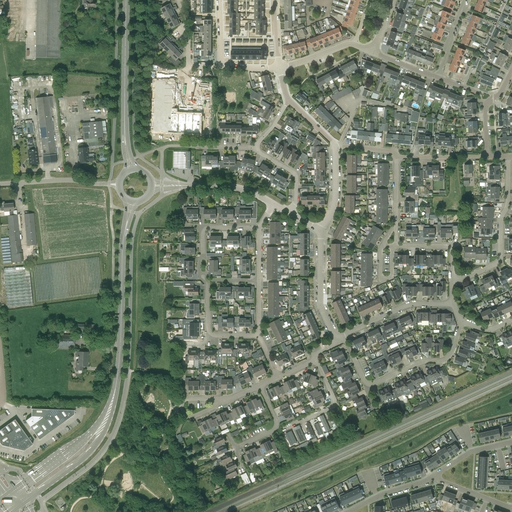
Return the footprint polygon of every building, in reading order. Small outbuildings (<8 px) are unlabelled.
[(36,0),(35,58),(60,58),(61,0),(36,0)] [(352,0),(351,0),(349,6),(357,8),(359,2),(352,0)] [(454,3),(445,0),(443,0),(441,5),(452,10),(455,4),(454,3)] [(404,9),(403,12),(413,15),(413,14),(410,13),(411,9),(406,7),(407,3),(401,1),(399,8),(404,9)] [(171,9),(169,4),(168,2),(160,6),(164,13),(171,9)] [(342,6),(349,8),(348,11),(355,14),(357,8),(349,6),(343,3),(343,4),(339,3),(339,4),(342,6)] [(484,7),(477,4),(474,10),(486,15),(488,8),(485,7),(484,7)] [(12,14),(18,14),(18,8),(15,8),(15,5),(4,5),(4,11),(12,11),(12,14)] [(340,12),(347,14),(346,18),(353,20),(355,14),(348,11),(336,8),(335,10),(340,12)] [(164,13),(166,19),(174,15),(171,9),(164,13)] [(448,19),(450,14),(440,10),(438,16),(448,19)] [(403,12),(402,15),(397,13),(395,20),(405,23),(406,18),(411,20),(413,15),(403,12)] [(177,19),(174,15),(166,19),(169,24),(177,19)] [(448,19),(438,16),(437,15),(435,21),(446,25),(448,19)] [(483,19),(480,18),(473,15),(471,21),(478,24),(481,25),(483,19)] [(348,28),(349,25),(351,26),(353,20),(346,18),(344,23),(343,23),(342,26),(348,28)] [(179,25),(177,19),(169,24),(172,29),(179,25)] [(392,27),(398,29),(397,31),(403,33),(406,23),(405,23),(395,20),(392,27)] [(437,25),(436,28),(443,31),(446,25),(435,21),(433,24),(437,25)] [(476,30),(478,24),(471,21),(468,27),(476,30)] [(509,30),(511,26),(506,24),(499,21),(498,24),(505,28),(506,28),(509,30)] [(330,32),(327,33),(330,41),(336,38),(333,31),(332,31),(330,26),(330,24),(327,25),(330,32)] [(338,28),(333,31),(336,38),(341,36),(340,33),(343,32),(341,26),(338,27),(338,28)] [(431,32),(434,33),(433,33),(442,36),(441,36),(443,31),(436,28),(433,27),(431,32)] [(473,35),(476,30),(468,27),(466,32),(473,35)] [(319,36),(315,38),(318,45),(324,43),(321,35),(318,29),(316,30),(319,36)] [(388,39),(395,41),(396,36),(401,37),(403,33),(397,31),(396,33),(391,31),(388,39)] [(476,36),(473,35),(466,32),(464,37),(472,41),(473,41),(474,42),(476,36)] [(327,33),(321,35),(324,43),(330,41),(327,33)] [(429,38),(431,39),(439,42),(442,36),(433,33),(432,36),(431,35),(429,38)] [(158,43),(159,44),(163,49),(170,42),(164,37),(158,43)] [(472,41),(464,37),(461,43),(470,47),(472,41)] [(315,38),(310,40),(309,39),(306,40),(309,46),(311,45),(312,48),(318,45),(315,38)] [(397,47),(393,46),(395,41),(388,39),(386,45),(392,47),(392,49),(396,50),(397,47)] [(307,50),(306,47),(309,46),(306,40),(304,41),(305,42),(298,44),(300,51),(307,50)] [(163,49),(168,53),(174,47),(170,42),(163,49)] [(511,49),(511,47),(511,46),(505,43),(502,49),(509,52),(511,50),(511,49)] [(298,44),(292,45),(294,53),(300,51),(298,44)] [(412,51),(409,50),(411,46),(408,45),(405,52),(408,53),(406,56),(413,59),(418,46),(415,44),(412,51)] [(284,53),(287,52),(288,54),(294,53),(292,45),(286,47),(286,45),(283,46),(284,53)] [(413,59),(419,61),(422,52),(419,51),(421,47),(418,46),(413,59)] [(168,53),(171,57),(178,50),(174,47),(168,53)] [(458,48),(456,54),(463,56),(465,51),(458,48)] [(419,61),(425,63),(430,50),(427,49),(426,52),(423,51),(422,52),(419,61)] [(180,62),(178,59),(182,55),(178,50),(171,57),(169,59),(176,67),(180,62)] [(211,56),(211,50),(204,50),(201,50),(201,60),(208,60),(209,56),(211,56)] [(431,66),(434,59),(433,58),(433,56),(432,55),(432,54),(433,51),(430,50),(425,63),(431,66)] [(508,57),(507,57),(507,56),(500,53),(497,58),(504,62),(506,59),(507,60),(508,57)] [(456,54),(453,59),(461,62),(463,56),(456,54)] [(505,63),(504,63),(504,62),(497,58),(495,64),(501,67),(503,65),(504,65),(505,63)] [(453,59),(451,64),(459,67),(461,62),(453,59)] [(350,70),(352,73),(357,70),(357,74),(360,74),(360,68),(357,68),(353,61),(347,64),(350,70)] [(368,69),(371,70),(373,64),(366,61),(364,68),(360,68),(360,74),(363,75),(363,71),(367,72),(368,69)] [(481,62),(477,70),(480,71),(482,66),(486,64),(481,62)] [(340,68),(342,70),(339,71),(343,78),(345,82),(348,80),(345,73),(350,70),(347,64),(340,68)] [(371,70),(378,73),(377,76),(379,77),(381,71),(379,70),(380,67),(373,64),(371,70)] [(459,67),(451,64),(448,70),(456,73),(459,67)] [(485,84),(488,86),(488,87),(490,88),(491,87),(494,80),(492,79),(493,76),(497,77),(500,70),(492,67),(491,70),(490,74),(488,77),(485,84)] [(384,72),(381,71),(379,77),(371,97),(380,100),(381,97),(378,96),(379,93),(383,83),(384,84),(385,81),(388,83),(389,79),(384,77),(385,76),(390,78),(392,71),(385,69),(384,72)] [(332,80),(339,76),(340,79),(343,78),(339,71),(337,73),(336,70),(329,74),(332,80)] [(390,78),(397,80),(396,82),(394,82),(391,91),(395,92),(396,89),(401,77),(398,76),(399,74),(392,71),(390,78)] [(330,83),(329,81),(332,80),(329,74),(323,77),(326,83),(327,85),(330,83)] [(485,85),(485,84),(488,77),(483,75),(480,82),(483,83),(482,84),(485,85)] [(401,77),(396,89),(399,90),(401,85),(405,86),(406,84),(409,85),(411,79),(404,76),(403,78),(401,77)] [(325,89),(323,85),(326,83),(323,77),(316,81),(319,86),(317,87),(319,92),(320,91),(321,93),(325,92),(324,90),(325,89)] [(409,85),(408,87),(410,88),(411,87),(415,89),(418,81),(411,79),(409,85)] [(155,81),(153,132),(200,134),(200,115),(176,114),(176,111),(172,111),(173,82),(155,81)] [(425,84),(418,81),(415,89),(415,90),(419,91),(418,94),(422,95),(423,91),(422,90),(425,84)] [(438,89),(436,88),(436,86),(430,84),(427,92),(430,93),(429,98),(434,100),(435,97),(438,89)] [(359,88),(352,92),(352,93),(355,99),(358,98),(359,95),(361,91),(359,88)] [(441,99),(441,97),(444,98),(447,90),(442,88),(441,90),(438,89),(435,97),(441,99)] [(259,101),(262,96),(259,94),(252,90),(250,96),(259,101)] [(455,95),(452,94),(453,93),(447,90),(444,98),(446,99),(444,105),(448,106),(448,105),(451,106),(455,95)] [(308,99),(300,92),(296,97),(303,104),(305,102),(308,106),(312,102),(308,99)] [(458,95),(458,96),(455,95),(451,106),(451,107),(459,110),(464,97),(458,95)] [(36,98),(42,157),(43,164),(57,163),(56,155),(50,107),(54,107),(52,96),(36,98)] [(465,103),(467,103),(467,109),(476,108),(476,103),(474,103),(474,100),(465,100),(465,103)] [(329,114),(327,112),(335,104),(333,101),(330,104),(319,115),(324,119),(329,114)] [(315,111),(319,115),(330,104),(328,102),(325,105),(325,106),(323,108),(321,105),(315,111)] [(256,114),(257,112),(250,109),(252,105),(250,103),(249,103),(245,111),(249,113),(255,116),(256,114)] [(263,106),(266,107),(264,110),(271,114),(275,108),(265,103),(263,106)] [(260,108),(257,112),(256,114),(268,120),(271,114),(264,110),(260,108)] [(331,116),(329,114),(324,119),(328,124),(341,110),(339,108),(331,116)] [(475,117),(474,114),(476,114),(476,108),(467,109),(467,112),(465,112),(465,118),(475,117)] [(338,122),(336,120),(338,118),(344,113),(341,110),(328,124),(332,128),(338,122)] [(288,117),(285,123),(294,128),(294,129),(298,122),(295,121),(288,117)] [(465,128),(468,128),(477,127),(477,121),(475,122),(475,118),(466,119),(466,122),(465,122),(465,128)] [(351,139),(357,139),(358,124),(359,120),(353,119),(353,124),(355,124),(355,128),(355,131),(351,131),(351,139)] [(378,134),(375,133),(374,141),(381,142),(382,131),(384,132),(385,123),(386,120),(382,119),(382,127),(379,126),(378,134)] [(84,140),(87,139),(88,139),(89,149),(105,148),(104,141),(98,141),(98,138),(104,137),(102,121),(82,123),(84,140)] [(342,127),(338,122),(332,128),(337,132),(342,127)] [(290,134),(294,128),(285,123),(281,129),(287,132),(286,135),(290,138),(292,136),(290,134)] [(476,136),(475,133),(477,133),(477,127),(468,128),(469,133),(467,133),(467,136),(476,136)] [(503,138),(500,138),(499,138),(500,140),(501,145),(503,145),(504,146),(505,146),(506,145),(506,144),(507,144),(505,129),(502,129),(503,138)] [(309,133),(306,139),(313,143),(316,137),(309,133)] [(425,134),(425,136),(424,136),(424,144),(427,145),(427,146),(433,147),(434,138),(430,138),(430,134),(426,133),(426,134),(425,134)] [(435,137),(435,138),(435,147),(441,147),(441,146),(444,146),(445,137),(445,134),(439,133),(439,135),(435,135),(435,137)] [(447,147),(453,147),(454,140),(455,134),(452,134),(450,137),(445,137),(444,146),(447,146),(447,147)] [(421,146),(422,144),(424,144),(424,136),(419,135),(419,137),(415,137),(415,146),(421,146)] [(476,147),(476,144),(478,143),(477,137),(469,138),(469,141),(467,141),(467,147),(471,147),(471,148),(472,148),(473,149),(474,149),(475,149),(476,148),(476,147)] [(272,149),(275,151),(280,142),(281,140),(279,138),(276,142),(271,139),(266,147),(272,150),(272,149)] [(283,149),(286,151),(287,149),(289,145),(284,142),(283,144),(280,142),(275,151),(274,152),(280,155),(283,149)] [(35,145),(28,146),(28,150),(30,164),(38,163),(36,150),(35,145)] [(316,158),(326,158),(326,156),(325,156),(325,153),(320,153),(320,146),(314,146),(314,153),(313,154),(313,158),(316,158)] [(290,151),(287,149),(286,151),(282,156),(288,160),(291,154),(294,156),(295,153),(297,150),(292,147),(290,151)] [(78,149),(79,156),(80,163),(89,162),(89,161),(94,161),(94,156),(88,157),(87,148),(78,149)] [(190,152),(173,152),(173,169),(190,169),(190,152)] [(300,157),(295,153),(294,156),(290,161),(296,164),(299,159),(302,161),(304,158),(306,154),(303,153),(300,157)] [(202,167),(212,167),(212,156),(202,156),(202,167)] [(212,167),(221,167),(221,161),(218,161),(218,156),(212,156),(212,167)] [(224,161),(221,161),(221,167),(230,167),(230,165),(230,156),(224,156),(224,161)] [(230,165),(235,165),(235,167),(238,167),(239,161),(235,162),(236,156),(230,156),(230,165)] [(241,168),(241,166),(247,167),(249,159),(244,158),(242,162),(239,161),(238,167),(241,168)] [(252,171),(254,172),(257,167),(253,166),(255,161),(249,159),(247,167),(252,169),(252,171)] [(487,166),(490,166),(490,173),(499,173),(499,166),(496,166),(496,163),(486,163),(487,166)] [(257,167),(254,172),(255,172),(257,173),(258,171),(263,174),(267,167),(262,164),(260,168),(257,167)] [(304,170),(306,170),(307,170),(307,167),(308,167),(308,164),(305,164),(305,165),(299,170),(301,172),(304,171),(304,170)] [(473,177),(472,173),(472,165),(464,165),(465,173),(464,173),(465,178),(473,177)] [(422,170),(420,170),(420,166),(412,166),(412,176),(415,176),(415,184),(421,184),(421,179),(422,179),(422,170)] [(429,179),(429,175),(432,175),(432,166),(426,166),(426,171),(423,171),(423,179),(429,179)] [(443,170),(439,170),(439,166),(432,166),(432,175),(433,175),(433,179),(434,179),(437,179),(438,179),(439,179),(439,177),(443,177),(443,170)] [(263,174),(267,177),(263,183),(267,186),(268,183),(272,176),(270,174),(272,170),(267,167),(263,174)] [(276,186),(278,183),(282,176),(277,173),(275,177),(272,176),(268,183),(270,184),(271,183),(276,186)] [(496,183),(496,179),(499,179),(499,173),(490,173),(488,173),(488,178),(486,178),(486,181),(485,181),(485,183),(496,183)] [(286,182),(288,179),(282,176),(278,183),(283,186),(282,188),(284,190),(288,185),(286,183),(286,182)] [(325,181),(326,181),(326,179),(325,179),(325,176),(314,176),(314,177),(314,178),(313,179),(314,179),(314,181),(314,185),(319,185),(325,185),(325,181)] [(486,188),(486,193),(499,193),(499,187),(494,187),(494,184),(488,184),(488,188),(486,188)] [(405,190),(404,190),(404,191),(404,194),(404,195),(405,195),(405,196),(411,196),(411,199),(418,199),(418,194),(414,194),(414,190),(416,190),(416,186),(408,186),(408,190),(405,190)] [(494,201),(494,198),(499,198),(499,193),(486,193),(486,197),(488,197),(488,201),(494,201)] [(405,201),(405,202),(404,202),(404,203),(404,204),(404,206),(404,207),(414,207),(414,203),(418,203),(418,199),(411,199),(411,202),(405,201)] [(3,204),(3,205),(1,206),(0,206),(0,209),(0,210),(1,211),(4,211),(4,212),(9,211),(10,216),(7,216),(9,230),(7,230),(8,235),(9,235),(12,263),(23,262),(22,253),(22,251),(21,251),(18,215),(13,215),(13,211),(13,203),(3,204)] [(245,219),(245,207),(245,206),(240,206),(240,203),(237,203),(237,208),(236,208),(236,214),(239,214),(239,219),(245,219)] [(198,214),(201,214),(201,207),(201,204),(198,204),(198,207),(192,207),(192,219),(194,219),(194,220),(197,220),(197,219),(198,219),(198,214)] [(251,207),(245,207),(245,219),(251,219),(251,215),(252,215),(252,214),(254,214),(254,206),(251,206),(251,207)] [(182,219),(186,219),(192,219),(192,207),(187,207),(187,208),(184,208),(184,214),(182,214),(182,219)] [(201,214),(204,214),(204,219),(210,219),(210,210),(204,210),(204,207),(201,207),(201,214)] [(216,214),(219,214),(219,207),(216,207),(216,210),(210,210),(210,219),(216,219),(216,214)] [(227,210),(225,210),(225,207),(219,207),(219,214),(222,214),(222,219),(227,219),(227,210)] [(405,213),(410,213),(410,216),(411,216),(411,218),(415,218),(415,216),(418,216),(418,212),(414,212),(414,207),(404,207),(404,209),(404,210),(404,211),(404,212),(405,212),(405,213)] [(234,210),(227,210),(227,219),(233,219),(233,214),(236,214),(236,208),(234,208),(234,210)] [(24,214),(24,215),(27,246),(37,245),(34,213),(24,214)] [(356,223),(351,220),(344,216),(341,221),(349,225),(350,222),(354,225),(356,223)] [(353,228),(349,225),(341,221),(338,226),(346,230),(348,227),(352,230),(353,228)] [(451,229),(446,229),(446,238),(452,238),(452,232),(455,232),(455,224),(451,224),(451,229)] [(367,226),(367,228),(380,236),(383,231),(374,225),(372,228),(370,227),(370,228),(367,226)] [(416,225),(411,225),(412,237),(417,238),(417,231),(420,231),(420,225),(416,225)] [(423,238),(424,238),(425,239),(429,239),(429,226),(424,226),(424,225),(420,225),(420,231),(423,231),(423,238)] [(433,229),(429,229),(429,226),(429,239),(433,239),(434,238),(435,238),(435,232),(437,232),(437,225),(433,225),(433,229)] [(437,232),(440,232),(440,238),(446,238),(446,229),(446,225),(442,225),(437,225),(437,232)] [(352,233),(346,230),(338,226),(336,231),(343,235),(345,232),(350,235),(352,233)] [(370,232),(368,235),(377,240),(380,236),(367,228),(366,229),(368,230),(368,231),(370,232)] [(182,235),(186,235),(186,241),(191,241),(191,240),(195,240),(195,233),(193,233),(194,229),(182,229),(182,235)] [(348,238),(343,235),(336,231),(333,236),(340,241),(342,237),(346,240),(348,238)] [(368,235),(367,238),(365,236),(364,237),(362,235),(361,237),(366,239),(375,245),(377,240),(368,235)] [(224,240),(221,240),(221,236),(216,236),(216,245),(216,247),(222,247),(222,246),(224,246),(224,240)] [(227,240),(224,240),(224,246),(227,246),(227,247),(233,247),(233,236),(227,236),(227,240)] [(242,241),(239,241),(239,236),(233,236),(233,247),(239,247),(242,247),(242,241)] [(242,247),(242,248),(248,248),(248,245),(251,245),(251,240),(251,237),(245,237),(245,238),(242,238),(242,241),(242,247)] [(372,250),(375,245),(366,239),(363,244),(372,250)] [(181,250),(185,250),(185,254),(195,254),(195,248),(193,248),(193,244),(181,244),(181,250)] [(403,255),(403,264),(406,264),(406,266),(411,266),(411,258),(408,258),(408,255),(407,254),(404,254),(403,255)] [(431,258),(428,258),(428,270),(429,270),(429,267),(433,267),(433,268),(436,268),(436,266),(437,266),(437,254),(433,254),(432,255),(431,255),(431,258)] [(442,255),(441,255),(440,254),(437,254),(437,266),(440,266),(445,266),(445,258),(442,258),(442,255)] [(394,266),(399,266),(399,268),(403,268),(403,264),(403,255),(397,255),(397,258),(394,258),(394,266)] [(414,258),(411,258),(411,266),(416,266),(416,265),(420,265),(420,255),(414,255),(414,258)] [(428,258),(425,258),(425,255),(420,255),(420,265),(423,265),(423,266),(427,266),(427,267),(427,270),(428,270),(428,258)] [(240,256),(240,260),(239,260),(239,265),(250,265),(250,260),(251,260),(252,259),(252,256),(240,256)] [(184,264),(184,267),(193,267),(193,261),(188,261),(188,258),(179,258),(179,261),(181,261),(181,264),(184,264)] [(214,258),(214,260),(210,260),(210,266),(218,266),(218,260),(221,260),(221,258),(214,258)] [(246,274),(246,271),(250,271),(250,265),(239,265),(239,271),(240,271),(240,274),(246,274)] [(4,269),(7,307),(33,305),(29,266),(4,269)] [(221,269),(218,269),(218,266),(210,266),(210,272),(213,272),(213,275),(221,275),(221,269)] [(187,276),(187,274),(193,274),(193,267),(184,267),(184,271),(181,271),(181,276),(187,276)] [(511,272),(511,269),(508,271),(507,269),(500,272),(502,277),(500,278),(502,284),(507,282),(506,279),(511,277),(511,276),(511,272)] [(497,278),(494,280),(492,276),(487,278),(491,287),(494,285),(495,288),(500,286),(497,278)] [(489,290),(488,288),(491,287),(487,278),(482,280),(484,285),(480,287),(482,293),(489,290)] [(440,281),(440,283),(436,283),(436,284),(436,292),(436,295),(442,295),(442,292),(445,292),(445,281),(440,281)] [(416,291),(419,291),(419,284),(419,282),(417,282),(417,284),(414,284),(414,287),(411,287),(411,295),(416,295),(416,291)] [(411,287),(408,287),(408,283),(402,283),(402,291),(405,291),(405,295),(411,295),(411,287)] [(428,287),(425,287),(425,284),(419,284),(419,291),(422,291),(422,295),(428,295),(428,287)] [(433,292),(436,292),(436,284),(431,284),(431,287),(428,287),(428,295),(433,295),(433,292)] [(185,291),(188,291),(188,295),(198,295),(198,289),(194,289),(194,285),(185,285),(185,291)] [(477,286),(473,287),(472,285),(465,288),(467,291),(463,292),(466,299),(477,294),(478,297),(481,295),(477,286)] [(399,299),(398,299),(400,298),(399,294),(401,292),(398,286),(394,288),(395,291),(393,292),(390,291),(389,291),(392,297),(393,296),(395,300),(396,300),(397,300),(398,300),(398,299),(399,299)] [(219,287),(219,291),(216,291),(216,299),(222,299),(222,296),(225,296),(225,288),(219,287)] [(225,296),(225,299),(234,299),(234,292),(231,292),(231,288),(225,288),(225,296)] [(239,299),(239,296),(244,296),(244,288),(239,288),(239,292),(236,292),(236,299),(239,299)] [(248,299),(250,299),(253,299),(253,292),(250,292),(250,288),(244,288),(244,296),(248,296),(248,299)] [(389,291),(384,293),(379,295),(382,301),(383,300),(385,305),(391,303),(389,299),(392,297),(389,291)] [(371,297),(373,301),(377,309),(382,307),(379,299),(376,300),(374,296),(371,297)] [(344,298),(340,300),(332,303),(334,308),(342,305),(341,302),(346,300),(344,298)] [(366,299),(368,303),(372,311),(377,309),(373,301),(371,302),(369,298),(366,299)] [(361,301),(363,306),(367,314),(372,311),(368,303),(365,305),(363,300),(361,301)] [(190,306),(190,309),(199,309),(199,304),(195,304),(195,301),(192,301),(186,301),(186,306),(190,306)] [(350,301),(342,305),(334,308),(337,314),(345,310),(344,307),(351,304),(351,303),(350,301)] [(300,302),(300,304),(298,304),(298,311),(306,311),(306,310),(308,310),(308,302),(300,302)] [(506,304),(503,305),(502,302),(500,303),(505,314),(509,312),(506,304)] [(356,304),(358,308),(361,316),(367,314),(363,306),(360,307),(358,303),(356,304)] [(499,307),(496,308),(500,316),(505,314),(500,303),(498,304),(499,307)] [(496,308),(493,309),(491,305),(489,306),(495,318),(500,316),(496,308)] [(488,309),(485,311),(489,319),(494,317),(495,318),(489,306),(487,307),(488,309)] [(349,308),(345,310),(337,314),(339,319),(347,315),(346,312),(350,310),(349,308)] [(195,318),(195,315),(199,315),(199,309),(190,309),(188,309),(187,310),(187,312),(186,313),(186,314),(187,314),(186,314),(186,318),(195,318)] [(479,311),(480,313),(484,321),(489,319),(485,311),(482,312),(481,309),(479,311)] [(245,316),(245,318),(245,327),(251,327),(255,327),(255,322),(254,322),(254,310),(250,310),(250,316),(245,316)] [(303,315),(305,320),(313,317),(310,312),(303,315)] [(352,313),(347,315),(339,319),(342,324),(350,321),(348,318),(353,316),(352,313)] [(409,314),(409,315),(404,318),(407,325),(410,324),(411,326),(416,324),(416,322),(414,319),(415,318),(412,313),(409,314)] [(422,322),(422,321),(425,321),(425,313),(416,313),(416,322),(422,322)] [(425,321),(429,321),(429,322),(433,322),(433,314),(430,314),(430,313),(425,313),(425,321)] [(446,325),(446,324),(451,324),(451,313),(447,313),(447,314),(442,314),(442,322),(442,325),(446,325)] [(436,314),(433,314),(433,322),(433,324),(439,324),(439,322),(442,322),(442,314),(436,314)] [(228,319),(222,319),(222,317),(219,317),(219,327),(228,327),(228,319)] [(233,327),(233,323),(236,323),(236,317),(233,317),(233,319),(228,319),(228,327),(229,328),(231,328),(232,327),(231,327),(233,327)] [(245,318),(239,318),(239,317),(236,317),(236,323),(239,323),(239,327),(245,327),(245,318)] [(315,322),(313,317),(305,320),(307,325),(315,322)] [(405,326),(407,325),(404,318),(400,320),(399,319),(396,320),(401,331),(406,329),(405,326)] [(183,319),(183,329),(200,329),(200,323),(193,323),(193,319),(183,319)] [(269,323),(272,328),(284,323),(283,320),(280,322),(279,319),(269,323)] [(393,334),(395,334),(401,331),(396,320),(392,322),(393,323),(389,325),(392,332),(393,334)] [(307,325),(310,330),(317,327),(315,322),(307,325)] [(285,325),(284,323),(272,328),(274,333),(283,329),(282,326),(285,325)] [(389,334),(392,332),(389,325),(384,327),(386,331),(383,332),(385,338),(390,336),(389,334)] [(63,326),(57,326),(57,335),(53,335),(53,347),(74,348),(74,335),(63,335),(63,326)] [(309,336),(310,336),(319,331),(317,327),(310,330),(312,335),(309,336)] [(193,339),(193,336),(200,336),(200,329),(183,329),(183,335),(183,336),(176,336),(176,339),(193,339)] [(274,333),(276,338),(288,332),(287,330),(285,331),(283,329),(274,333)] [(376,338),(378,342),(383,340),(383,341),(386,340),(385,338),(383,332),(383,331),(380,333),(378,329),(373,331),(376,338)] [(319,332),(319,331),(310,336),(311,339),(310,340),(311,343),(319,339),(319,337),(320,337),(318,332),(319,332)] [(374,340),(376,338),(373,331),(368,333),(365,334),(365,335),(370,345),(375,343),(374,340)] [(467,339),(475,342),(476,338),(479,340),(481,335),(470,331),(469,334),(467,333),(465,339),(467,339)] [(290,335),(288,332),(276,338),(278,343),(288,339),(287,336),(290,335)] [(511,342),(507,332),(502,335),(504,339),(502,341),(505,347),(507,346),(507,347),(511,345),(511,342)] [(361,346),(364,345),(366,348),(371,346),(370,345),(365,335),(363,336),(363,337),(358,339),(361,346)] [(426,337),(426,343),(421,343),(421,348),(422,348),(422,352),(428,352),(428,348),(432,348),(432,337),(426,337)] [(360,350),(359,348),(361,346),(358,339),(353,341),(350,342),(355,352),(360,350)] [(391,349),(394,348),(394,350),(399,348),(396,339),(389,342),(391,349)] [(437,339),(437,343),(434,343),(434,352),(440,352),(440,349),(443,349),(443,339),(437,339)] [(475,345),(474,344),(475,342),(467,339),(466,342),(463,341),(461,346),(463,347),(471,350),(474,351),(474,350),(475,345)] [(301,340),(298,341),(293,343),(295,347),(299,356),(304,354),(304,353),(306,352),(301,340)] [(227,354),(227,357),(228,358),(231,358),(232,357),(235,357),(235,350),(232,350),(232,343),(227,343),(227,354)] [(238,350),(235,350),(235,357),(238,357),(238,354),(243,354),(243,343),(238,343),(238,350)] [(252,347),(249,347),(249,343),(243,343),(243,354),(249,354),(249,352),(252,352),(252,347)] [(418,354),(416,350),(419,349),(416,343),(413,344),(408,346),(408,347),(413,356),(418,354)] [(295,347),(292,348),(291,345),(286,347),(290,355),(292,354),(294,358),(299,356),(295,347)] [(287,356),(290,355),(286,347),(283,348),(285,353),(280,355),(285,364),(290,362),(287,356)] [(408,359),(413,356),(408,347),(400,350),(402,355),(403,356),(406,354),(408,359)] [(471,350),(463,347),(463,350),(460,349),(458,354),(460,355),(467,358),(470,359),(471,355),(470,354),(469,354),(471,350)] [(333,361),(337,359),(344,356),(342,351),(340,352),(338,349),(330,353),(333,361)] [(402,360),(400,356),(402,355),(400,350),(400,349),(392,353),(397,364),(400,362),(401,361),(402,360)] [(188,364),(188,360),(194,360),(194,350),(188,350),(188,356),(185,356),(185,364),(188,364)] [(202,356),(199,356),(199,350),(194,350),(194,360),(199,360),(199,363),(202,363),(202,356)] [(205,356),(202,356),(202,363),(207,364),(208,360),(210,360),(210,350),(205,350),(205,356)] [(210,360),(216,360),(216,364),(219,364),(219,358),(219,356),(216,356),(216,350),(210,350),(210,360)] [(82,371),(83,366),(87,367),(88,352),(76,352),(76,357),(78,357),(78,361),(76,361),(76,370),(82,371)] [(394,365),(397,364),(392,353),(388,355),(386,352),(383,354),(385,357),(387,362),(390,360),(392,365),(393,364),(394,365)] [(280,366),(285,364),(280,355),(275,357),(280,366)] [(465,363),(467,358),(460,355),(459,358),(456,357),(454,362),(462,365),(463,362),(465,363)] [(337,368),(343,366),(344,365),(343,363),(346,361),(344,356),(337,359),(338,362),(335,364),(337,369),(337,368)] [(381,362),(378,363),(382,370),(383,370),(383,371),(386,370),(386,369),(387,368),(385,364),(388,363),(387,362),(385,357),(380,359),(381,362)] [(259,363),(260,365),(257,367),(261,375),(266,372),(263,365),(263,364),(262,361),(259,363)] [(381,371),(382,370),(378,363),(376,364),(375,362),(369,364),(372,370),(375,368),(377,373),(378,372),(378,374),(381,372),(381,371)] [(327,377),(331,375),(326,364),(322,366),(327,377)] [(257,367),(252,369),(251,366),(248,367),(249,368),(252,375),(255,374),(256,377),(261,375),(257,367)] [(342,372),(343,375),(350,372),(348,367),(344,368),(343,366),(337,368),(340,373),(342,372)] [(437,367),(432,369),(437,382),(438,381),(440,382),(442,381),(443,379),(443,378),(447,376),(443,368),(438,370),(437,367)] [(251,381),(249,376),(252,375),(249,368),(246,370),(248,373),(243,375),(247,383),(251,381)] [(428,376),(426,377),(428,382),(429,385),(432,384),(437,382),(432,369),(426,372),(428,376)] [(341,376),(342,379),(345,384),(350,381),(351,381),(350,378),(353,377),(350,372),(343,375),(341,376)] [(425,375),(422,376),(420,372),(415,375),(421,387),(426,385),(426,383),(428,382),(426,377),(425,375)] [(302,386),(303,383),(304,381),(308,383),(311,375),(307,373),(306,375),(303,374),(302,376),(299,375),(297,380),(300,386),(302,386)] [(199,390),(199,385),(202,385),(202,375),(199,375),(199,377),(197,377),(197,381),(194,381),(194,390),(199,390)] [(210,392),(210,390),(210,381),(208,381),(208,377),(205,377),(205,375),(202,375),(202,385),(205,385),(205,390),(206,390),(206,392),(210,392)] [(210,381),(210,390),(211,390),(211,391),(214,391),(214,390),(216,390),(216,385),(219,385),(219,376),(219,375),(215,375),(215,378),(213,378),(213,381),(210,381)] [(243,375),(238,377),(237,375),(235,376),(235,383),(238,383),(238,381),(240,381),(242,385),(247,383),(243,375)] [(308,383),(313,385),(313,386),(316,387),(319,380),(316,379),(316,377),(311,375),(308,383)] [(418,394),(416,391),(421,387),(415,375),(410,377),(411,380),(408,381),(409,382),(413,391),(415,396),(418,394)] [(227,380),(224,380),(224,376),(221,376),(219,376),(219,385),(221,385),(221,389),(227,389),(227,380)] [(232,380),(227,380),(227,389),(232,389),(232,383),(235,383),(235,376),(232,376),(232,380)] [(194,381),(191,381),(191,378),(185,378),(185,385),(188,385),(188,390),(194,390),(194,381)] [(293,379),(288,381),(292,389),(296,387),(297,388),(300,386),(297,380),(294,381),(293,379)] [(399,382),(404,391),(406,395),(408,396),(410,395),(410,393),(411,393),(411,392),(413,391),(409,382),(408,381),(406,382),(405,380),(399,382)] [(293,392),(292,389),(288,381),(283,383),(284,385),(282,386),(285,393),(288,392),(289,394),(293,392)] [(343,390),(347,388),(349,387),(350,390),(357,387),(355,382),(351,384),(350,381),(345,384),(341,385),(343,390)] [(396,389),(393,390),(397,398),(402,395),(401,393),(404,391),(399,382),(394,384),(396,389)] [(282,395),(285,393),(282,386),(279,388),(278,385),(273,388),(277,396),(281,394),(282,395)] [(348,399),(349,400),(357,396),(356,394),(360,392),(357,387),(350,390),(351,394),(350,394),(351,398),(348,399)] [(388,399),(389,402),(395,399),(394,399),(397,398),(393,390),(391,391),(389,387),(383,389),(388,399)] [(273,398),(277,396),(273,388),(269,390),(270,392),(267,393),(270,400),(273,399),(273,398)] [(310,396),(312,400),(323,396),(321,391),(319,392),(317,389),(307,394),(309,397),(310,396)] [(384,403),(383,401),(388,399),(383,389),(378,392),(379,393),(376,395),(381,404),(384,403)] [(314,409),(317,407),(324,404),(323,401),(325,400),(323,396),(312,400),(314,405),(313,406),(314,409)] [(350,401),(352,400),(354,404),(356,403),(357,406),(364,402),(362,397),(358,399),(357,396),(349,400),(350,401)] [(256,398),(251,401),(255,409),(259,407),(260,408),(263,406),(260,399),(257,401),(256,398)] [(280,409),(282,414),(293,409),(291,404),(296,402),(295,400),(288,403),(281,406),(282,408),(280,409)] [(420,402),(422,408),(429,406),(427,400),(420,402)] [(255,409),(251,401),(246,403),(247,405),(245,406),(248,413),(251,412),(251,414),(256,411),(255,409)] [(356,410),(360,418),(367,415),(364,408),(367,407),(364,402),(357,406),(359,409),(356,410)] [(245,415),(248,413),(245,406),(242,407),(241,405),(236,407),(240,415),(245,413),(245,415)] [(241,418),(240,415),(236,407),(232,410),(233,412),(230,413),(233,420),(235,423),(237,422),(237,420),(241,418)] [(31,408),(31,416),(25,420),(39,439),(74,414),(74,410),(31,408)] [(294,418),(293,415),(295,414),(293,409),(282,414),(284,419),(286,418),(288,421),(294,418)] [(230,421),(233,420),(230,413),(227,414),(226,411),(221,413),(226,424),(226,423),(230,421)] [(221,426),(226,424),(221,413),(216,416),(217,418),(215,419),(218,426),(221,424),(221,426)] [(325,415),(320,418),(326,432),(331,430),(325,415)] [(215,427),(218,426),(215,419),(212,420),(211,418),(206,420),(210,428),(214,426),(215,427)] [(15,419),(0,429),(0,443),(2,445),(24,451),(33,444),(15,419)] [(212,432),(210,428),(206,420),(202,422),(203,425),(200,426),(203,433),(209,430),(210,433),(212,432)] [(315,421),(312,423),(316,434),(320,433),(315,421)] [(310,424),(306,425),(311,437),(315,435),(310,424)] [(328,432),(329,435),(334,433),(338,431),(336,426),(332,428),(333,430),(328,432)] [(299,429),(294,431),(300,443),(304,441),(299,429)] [(290,435),(286,436),(290,447),(294,445),(290,435)] [(448,443),(450,446),(455,453),(460,450),(455,443),(457,441),(453,435),(451,437),(453,440),(448,443)] [(215,450),(217,449),(222,447),(221,444),(225,442),(223,436),(215,440),(217,445),(214,447),(215,450)] [(278,451),(277,448),(273,441),(271,443),(270,441),(265,443),(270,453),(274,451),(275,453),(278,451)] [(265,455),(270,453),(265,443),(260,445),(261,447),(258,448),(263,458),(266,457),(265,455)] [(216,455),(216,456),(217,459),(224,456),(223,453),(227,451),(225,445),(222,447),(217,449),(218,452),(217,453),(216,454),(216,455)] [(451,456),(455,453),(450,446),(446,449),(445,447),(451,456)] [(256,462),(263,458),(258,448),(256,450),(255,447),(250,450),(256,462)] [(441,450),(446,458),(450,455),(451,456),(445,447),(441,450)] [(244,455),(247,462),(248,465),(256,462),(250,450),(245,452),(246,454),(244,455)] [(446,458),(441,450),(437,453),(442,462),(442,460),(446,458)] [(433,457),(438,465),(442,462),(437,453),(436,452),(432,455),(433,457)] [(219,469),(221,467),(226,465),(228,464),(227,462),(231,459),(229,454),(224,456),(217,459),(217,460),(218,462),(219,462),(216,463),(219,469)] [(438,465),(433,457),(429,460),(428,457),(427,458),(433,467),(438,465)] [(424,469),(427,467),(429,470),(433,467),(427,458),(421,462),(424,469)] [(234,461),(228,464),(226,465),(229,471),(226,472),(227,475),(234,472),(232,469),(237,467),(234,461)] [(419,462),(413,464),(417,475),(422,473),(419,462)] [(413,464),(408,465),(411,476),(417,475),(413,464)] [(402,481),(407,480),(404,469),(404,471),(402,472),(401,469),(398,469),(399,472),(402,481)] [(392,484),(388,473),(383,474),(386,486),(392,484)] [(389,473),(388,473),(392,484),(397,483),(394,474),(389,475),(389,473)] [(358,486),(353,488),(358,499),(363,496),(358,486)] [(353,501),(358,499),(353,488),(354,491),(349,493),(353,501)] [(447,502),(451,493),(445,491),(442,500),(447,502)] [(344,492),(343,493),(348,503),(353,501),(349,493),(345,495),(344,492)] [(343,505),(348,503),(343,493),(338,495),(343,505)] [(456,495),(451,493),(447,502),(453,504),(456,495)] [(460,504),(457,503),(455,506),(454,509),(458,510),(458,509),(464,511),(468,499),(462,497),(460,504)] [(334,498),(329,500),(334,511),(339,508),(334,498)] [(474,502),(468,499),(464,511),(463,511),(473,511),(474,509),(472,508),(474,502)] [(324,502),(328,511),(331,511),(334,511),(329,500),(324,502)] [(399,509),(396,500),(391,501),(394,511),(399,509)] [(328,511),(324,502),(319,505),(322,511),(328,511)]
